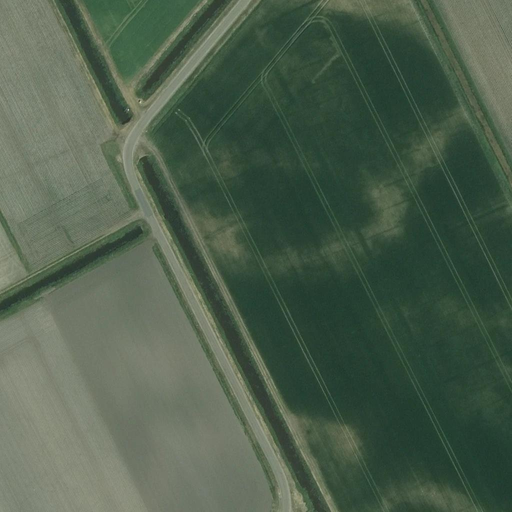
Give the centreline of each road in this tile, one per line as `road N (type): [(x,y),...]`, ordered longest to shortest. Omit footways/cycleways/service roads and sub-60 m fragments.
road 1 (unclassified): [(281,482),(126,162),(136,132),(250,0)]
road 2 (track): [(136,132),(154,152),(334,511)]
